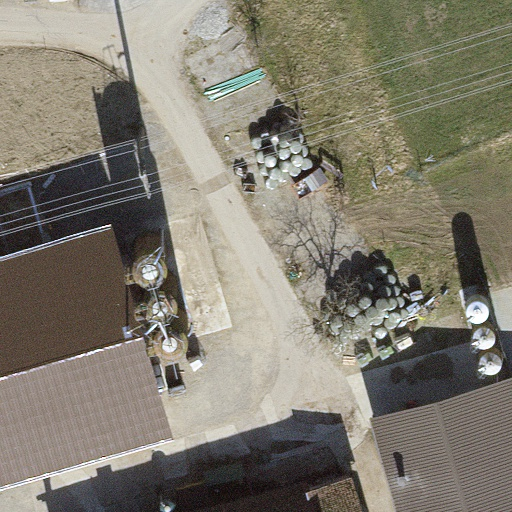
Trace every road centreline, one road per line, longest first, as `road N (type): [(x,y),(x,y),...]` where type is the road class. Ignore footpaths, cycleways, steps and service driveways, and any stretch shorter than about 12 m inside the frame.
road 1 (track): [(146,39),(293,345),(356,421),(381,511)]
road 2 (unknown): [(356,421),(113,472),(52,511)]
road 3 (track): [(146,39),(0,35)]
